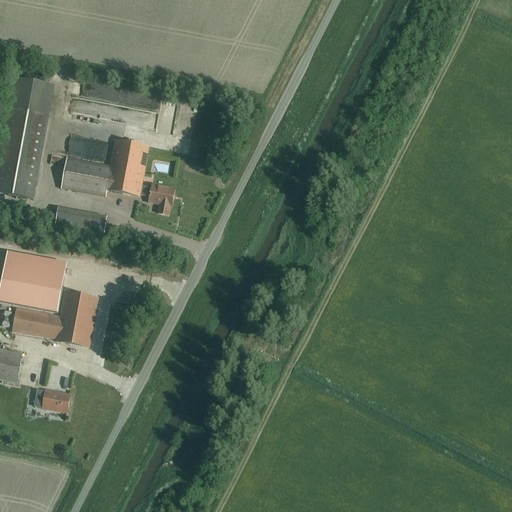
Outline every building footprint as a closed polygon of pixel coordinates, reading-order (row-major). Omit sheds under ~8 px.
[(29,74),(14,74),(13,104),(28,104),(29,74)] [(9,111),(0,159),(0,194),(33,201),(49,118),(9,111)] [(115,142),(111,167),(67,159),(62,190),(105,198),(106,191),(140,198),(141,196),(142,190),(149,148),(115,142)] [(50,162),(64,165),(65,157),(52,154),(50,162)] [(151,192),(142,190),(141,196),(150,198),(149,204),(162,206),(160,214),(169,216),(171,208),(172,208),(175,190),(152,185),(151,192)] [(108,219),(59,211),(56,226),(105,235),(108,219)] [(6,263),(0,294),(0,303),(58,314),(65,274),(6,263)] [(90,349),(99,300),(65,294),(61,318),(17,310),(13,333),(57,341),(56,343),(90,349)] [(11,313),(6,312),(5,313),(3,326),(4,327),(9,328),(10,327),(12,315),(11,313)] [(0,343),(13,347),(15,341),(0,336),(0,343)] [(0,381),(17,384),(23,355),(0,350),(0,381)] [(67,414),(70,396),(46,392),(43,410),(67,414)]
